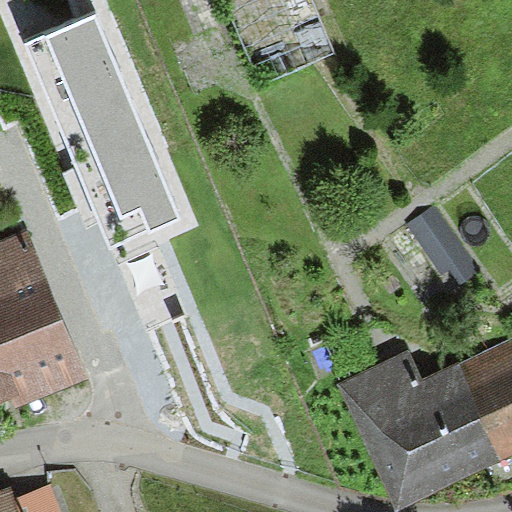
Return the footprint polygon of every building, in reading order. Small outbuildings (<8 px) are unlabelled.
[(312,0),(226,0),(260,83),(334,53),(312,0)] [(134,254),(197,229),(111,13),(28,45),(66,140),(86,132),(134,254)] [(443,281),(465,265),(424,209),(401,226),(443,281)] [(27,257),(0,267),(0,391),(71,363),(27,257)] [(387,498),(511,448),(511,343),(408,386),(395,355),(339,378),(387,498)] [(55,511),(46,486),(0,501),(0,511),(55,511)]
